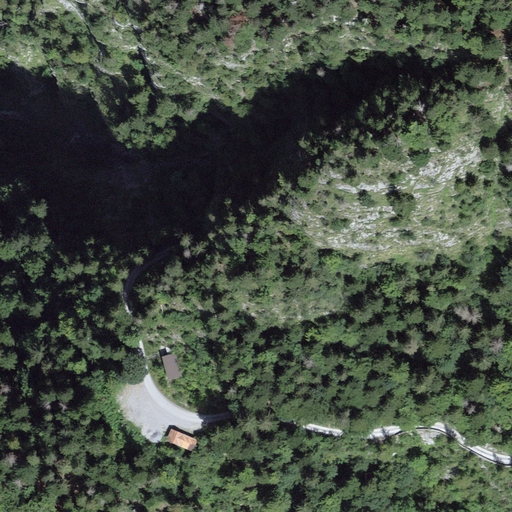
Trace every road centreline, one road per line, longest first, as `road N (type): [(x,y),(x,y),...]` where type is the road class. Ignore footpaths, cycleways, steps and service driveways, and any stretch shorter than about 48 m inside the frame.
road 1 (track): [(211,419),(173,413),(156,400),(127,289),(148,261),(214,232),(246,143),(120,0)]
road 2 (track): [(511,458),(479,452),(423,423),(359,434),(267,416),(211,419)]
